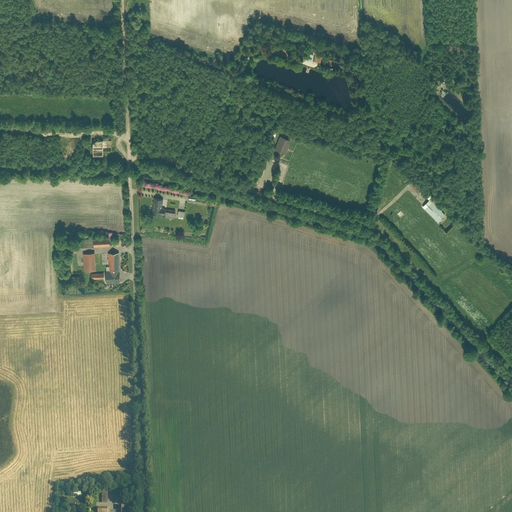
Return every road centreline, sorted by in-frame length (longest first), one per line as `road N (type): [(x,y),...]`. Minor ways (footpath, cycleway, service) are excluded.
road 1 (track): [(122,0),(143,511)]
road 2 (track): [(128,137),(0,129)]
